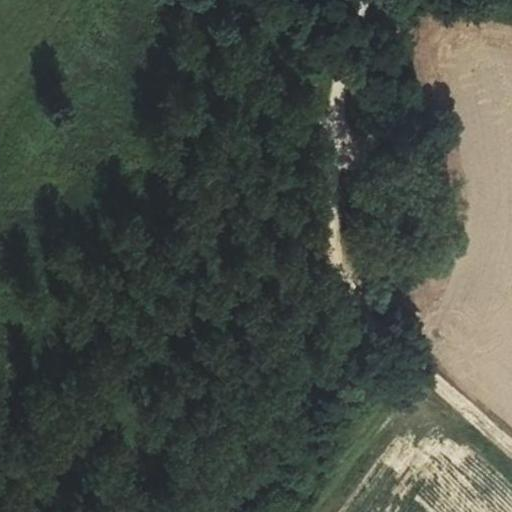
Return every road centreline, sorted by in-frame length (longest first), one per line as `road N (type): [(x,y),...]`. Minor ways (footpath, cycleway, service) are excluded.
road 1 (unclassified): [(492,432),(379,332),(336,280),(332,148),(366,0)]
road 2 (track): [(419,368),(329,511)]
